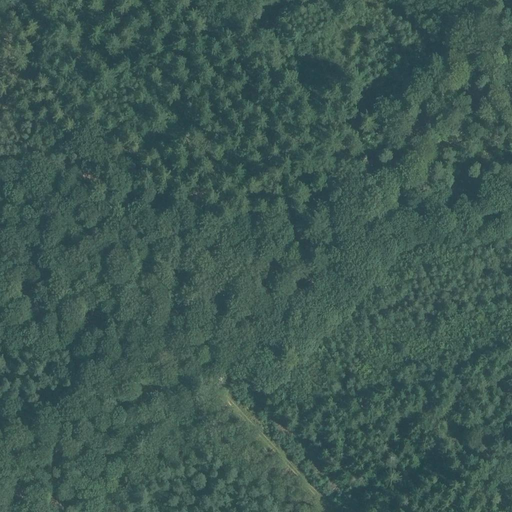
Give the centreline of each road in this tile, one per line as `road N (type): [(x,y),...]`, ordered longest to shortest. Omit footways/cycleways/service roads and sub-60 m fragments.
road 1 (track): [(382,219),(94,511)]
road 2 (track): [(382,219),(261,221),(0,165)]
road 3 (track): [(336,511),(214,389)]
road 4 (track): [(368,511),(457,439),(511,440)]
road 5 (track): [(511,212),(382,219)]
